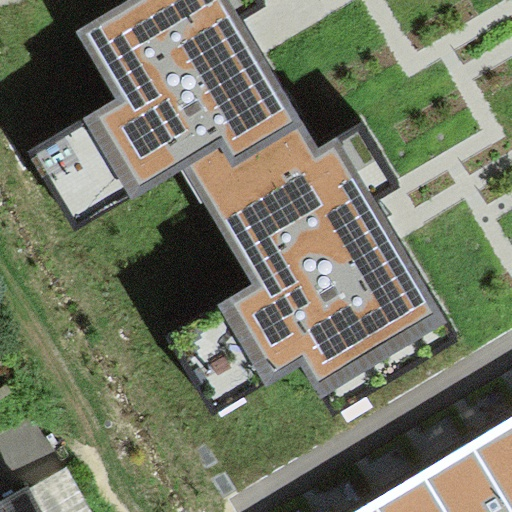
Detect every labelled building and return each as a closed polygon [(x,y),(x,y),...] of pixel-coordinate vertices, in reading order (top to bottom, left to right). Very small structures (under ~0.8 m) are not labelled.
[(320,140),(236,0),(115,0),(79,22),(118,87),(84,108),(133,189),(185,158),(212,204),(320,140)] [(446,312),(337,129),(320,140),(212,204),(253,274),(219,294),(267,374),(300,355),(319,387),(446,312)] [(511,415),(472,439),(511,506),(511,415)] [(511,511),(511,506),(472,439),(425,467),(451,511),(511,511)] [(97,511),(69,460),(34,478),(52,511),(97,511)] [(386,511),(451,511),(425,467),(377,496),(386,511)] [(0,487),(0,511),(52,511),(34,478),(30,471),(0,487)] [(386,511),(377,496),(347,511),(386,511)]
